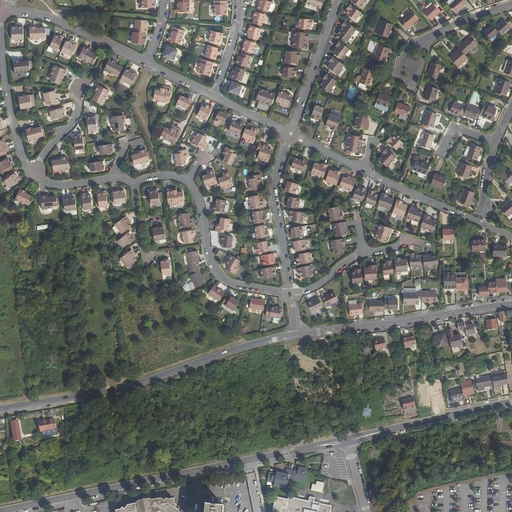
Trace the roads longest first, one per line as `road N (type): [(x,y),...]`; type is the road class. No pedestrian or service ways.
road 1 (residential): [(0,409),(119,389),(298,334)]
road 2 (residential): [(0,511),(295,451)]
road 3 (residential): [(291,292),(236,284),(217,271),(188,182),(166,174),(133,182)]
road 4 (residential): [(298,334),(511,304)]
road 5 (residential): [(32,171),(10,107),(1,11)]
road 6 (residential): [(511,236),(362,169)]
road 7 (residential): [(290,133),(273,190),(291,292)]
road 8 (residential): [(146,63),(54,19),(1,11)]
road 9 (residential): [(337,0),(290,133)]
road 10 (residential): [(394,427),(511,401)]
